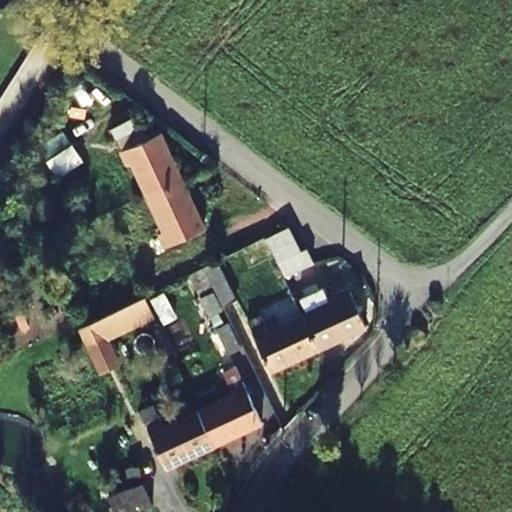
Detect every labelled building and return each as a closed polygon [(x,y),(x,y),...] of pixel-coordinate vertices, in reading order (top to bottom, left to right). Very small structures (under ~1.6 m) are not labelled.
[(155,132),(152,124),(116,140),(121,149),(117,150),(124,164),(131,161),(146,195),(181,179),(158,131),(155,132)] [(61,149),(55,138),(41,146),(47,157),(61,149)] [(156,250),(203,228),(181,179),(146,195),(163,231),(150,237),(156,250)] [(306,248),(299,252),(286,228),(267,237),(287,279),(315,266),(306,248)] [(264,245),(223,263),(228,275),(269,255),(264,245)] [(202,267),(222,306),(235,299),(216,260),(202,267)] [(366,326),(340,271),(327,277),(337,298),(329,302),(323,289),(300,298),(306,312),(301,315),(317,349),(366,326)] [(317,349),(301,315),(268,330),(261,316),(246,322),(269,371),(317,349)] [(215,327),(227,353),(241,346),(229,321),(215,327)] [(87,341),(100,368),(115,361),(102,334),(87,341)] [(222,372),(232,396),(197,411),(212,445),(260,423),(235,365),(222,372)] [(197,411),(162,427),(151,405),(138,410),(164,467),(212,445),(197,411)] [(150,511),(152,511),(144,487),(111,500),(114,511),(150,511)]
